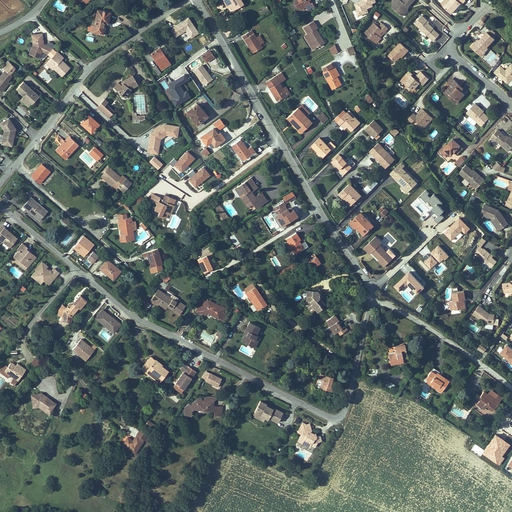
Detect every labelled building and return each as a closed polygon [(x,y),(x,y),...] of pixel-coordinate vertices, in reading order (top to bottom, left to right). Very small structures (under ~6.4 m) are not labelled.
[(225,0),(220,4),(223,8),(225,7),(228,12),(232,16),(241,9),(234,0),(225,0)] [(304,3),(307,2),(305,0),(292,0),(290,2),(292,5),(290,6),(294,11),(295,11),(297,13),(302,11),(304,14),(311,10),(308,5),(306,6),(304,3)] [(401,18),(406,11),(406,7),(412,0),(400,0),(399,1),(397,0),(393,0),(390,4),(393,7),(396,9),(394,12),(401,18)] [(465,1),(463,0),(448,0),(447,1),(441,8),(449,15),(456,8),(460,4),(461,5),(465,1)] [(265,13),(262,9),(256,13),(259,18),(265,13)] [(112,13),(99,10),(94,31),(104,34),(107,23),(109,23),(112,13)] [(200,32),(190,16),(173,28),(178,36),(188,29),(193,36),(200,32)] [(420,17),(413,25),(432,42),(436,39),(438,36),(432,31),(432,30),(427,25),(425,24),(426,22),(420,17)] [(382,33),(386,29),(379,22),(375,26),(373,23),(363,34),(373,43),(378,38),(377,37),(381,32),(382,33)] [(311,24),(302,29),(300,31),(308,42),(314,52),(322,46),(313,33),(316,31),(314,29),(311,24)] [(480,30),(483,33),(489,27),(485,24),(480,30)] [(494,34),(489,29),(485,34),(490,38),(494,34)] [(28,52),(37,56),(40,49),(46,52),(51,48),(51,47),(55,44),(49,39),(46,42),(42,42),(41,32),(31,33),(32,43),(28,52)] [(490,38),(485,34),(477,42),(476,41),(472,46),(469,49),(477,56),(481,51),(482,53),(485,49),(493,40),(490,38)] [(260,52),(258,49),(254,42),(250,35),(240,41),(247,52),(250,57),(260,52)] [(258,39),(254,42),(258,49),(262,46),(258,39)] [(408,52),(399,42),(386,56),(395,64),(400,58),(402,57),(403,58),(405,55),(408,52)] [(355,51),(352,44),(347,47),(350,53),(355,51)] [(331,54),(337,52),(335,45),(329,47),(331,54)] [(50,56),(55,50),(51,47),(51,48),(46,52),(50,56)] [(170,65),(164,54),(162,55),(158,49),(151,54),(161,70),(170,65)] [(482,53),(481,51),(477,56),(479,58),(486,50),(485,49),(482,53)] [(491,49),(483,56),(491,65),(499,58),(491,49)] [(63,57),(55,50),(50,56),(44,62),(50,67),(53,68),(61,75),(64,71),(68,67),(60,59),(63,57)] [(215,58),(211,52),(203,57),(208,63),(215,58)] [(324,65),(326,69),(331,78),(328,80),(333,88),(341,83),(337,75),(340,73),(335,64),(333,60),(324,65)] [(212,79),(202,65),(193,70),(204,85),(212,79)] [(0,90),(3,86),(2,86),(7,80),(5,78),(10,72),(1,66),(0,67),(0,90)] [(511,68),(510,66),(503,73),(498,68),(492,74),(500,82),(501,81),(510,89),(511,86),(511,68)] [(406,79),(411,74),(412,73),(409,70),(403,77),(406,79)] [(189,97),(185,91),(183,92),(179,84),(187,79),(184,74),(168,83),(171,88),(168,90),(173,98),(171,99),(174,106),(189,97)] [(420,87),(426,80),(420,74),(416,78),(414,77),(411,74),(406,79),(403,77),(401,79),(404,82),(402,84),(410,92),(417,84),(420,87)] [(118,94),(122,97),(126,92),(128,93),(131,90),(138,86),(131,75),(118,82),(117,81),(112,87),(119,93),(118,94)] [(283,100),(279,93),(276,88),(282,84),(278,77),(262,87),(268,96),(273,106),(283,100)] [(455,84),(452,81),(447,87),(443,91),(454,102),(461,95),(458,92),(453,87),(455,84)] [(461,89),(455,84),(453,87),(458,92),(461,89)] [(29,106),(33,101),(18,86),(9,95),(16,103),(17,102),(26,110),(29,106)] [(454,102),(443,91),(441,93),(452,104),(454,102)] [(115,111),(106,103),(107,101),(104,99),(97,108),(110,118),(115,111)] [(23,112),(26,110),(17,102),(16,103),(15,104),(23,112)] [(202,110),(197,103),(187,112),(196,124),(207,116),(202,110)] [(472,105),(463,114),(478,128),(486,120),(480,114),(474,109),(475,108),(472,105)] [(284,122),(288,127),(291,124),(298,133),(295,135),(297,138),(309,128),(303,122),(307,118),(300,110),(284,122)] [(430,119),(420,110),(414,117),(411,115),(406,120),(410,124),(412,122),(421,130),(430,119)] [(322,111),(317,116),(323,123),(328,117),(322,111)] [(98,122),(87,113),(84,116),(80,122),(92,130),(98,122)] [(13,136),(16,126),(10,116),(1,121),(5,128),(2,137),(6,138),(5,142),(11,143),(13,136)] [(350,134),(358,126),(353,120),(351,121),(345,116),(335,125),(342,132),(345,130),(350,134)] [(224,123),(219,117),(213,122),(217,128),(224,123)] [(326,126),(319,119),(314,124),(321,131),(325,127),(326,126)] [(380,131),(371,122),(361,132),(364,135),(367,138),(369,137),(371,139),(380,131)] [(161,139),(167,135),(174,135),(175,125),(162,124),(158,126),(158,125),(151,130),(152,131),(148,133),(146,152),(159,154),(161,139)] [(291,124),(288,127),(293,132),(295,135),(298,133),(291,124)] [(394,126),(390,130),(395,136),(399,131),(394,126)] [(223,137),(219,132),(217,133),(212,127),(199,137),(203,142),(208,138),(212,145),(223,137)] [(495,131),(488,139),(491,142),(492,141),(505,153),(511,145),(511,142),(507,138),(506,139),(505,140),(503,138),(499,135),(495,131)] [(54,149),(61,155),(64,152),(66,154),(76,142),(68,135),(63,141),(62,140),(61,142),(54,149)] [(163,144),(166,149),(175,143),(172,139),(163,144)] [(239,140),(231,146),(241,162),(254,152),(250,147),(246,149),(239,140)] [(455,155),(460,149),(457,147),(449,140),(444,146),(442,145),(436,152),(437,153),(443,159),(449,153),(450,154),(452,152),(455,155)] [(368,151),(385,169),(395,159),(379,141),(368,151)] [(96,156),(101,152),(91,144),(87,148),(96,156)] [(322,162),(328,156),(329,157),(333,153),(329,149),(325,153),(317,144),(307,153),(314,159),(317,157),(322,162)] [(177,160),(174,158),(170,162),(182,173),(195,157),(186,149),(177,160)] [(159,164),(150,156),(145,161),(154,169),(159,164)] [(337,173),(342,178),(349,170),(352,167),(348,162),(344,166),(336,158),(327,167),(330,169),(332,168),(334,170),(337,173)] [(456,168),(462,162),(458,158),(452,165),(456,168)] [(48,170),(39,162),(29,173),(38,181),(43,175),(48,170)] [(392,179),(393,181),(395,179),(405,190),(413,183),(396,165),(387,174),(392,179)] [(195,172),(193,170),(185,176),(195,187),(210,174),(203,166),(195,172)] [(469,172),(463,166),(456,174),(469,186),(468,187),(472,190),(481,181),(477,177),(474,175),(473,176),(469,172)] [(118,177),(107,167),(101,173),(97,177),(101,180),(102,179),(113,189),(115,187),(121,192),(128,184),(120,176),(118,177)] [(368,193),(378,183),(374,178),(364,189),(368,193)] [(395,179),(393,181),(399,187),(397,188),(402,193),(405,190),(395,179)] [(241,197),(239,199),(246,211),(251,208),(253,211),(258,207),(259,208),(265,204),(259,195),(252,200),(247,193),(254,189),(253,187),(249,180),(236,189),(241,197)] [(501,207),(511,211),(511,208),(511,184),(507,183),(505,191),(507,192),(501,207)] [(357,199),(345,187),(335,198),(341,204),(346,209),(357,199)] [(236,189),(231,192),(237,201),(239,199),(241,197),(236,189)] [(282,196),(286,202),(296,196),(292,190),(282,196)] [(426,190),(410,204),(424,219),(429,214),(438,223),(444,217),(441,213),(444,209),(440,205),(443,202),(434,193),(431,196),(426,190)] [(5,191),(1,197),(6,201),(11,196),(5,191)] [(140,194),(135,199),(138,202),(143,197),(140,194)] [(156,216),(162,219),(163,214),(165,215),(167,210),(170,211),(173,206),(171,205),(168,204),(171,198),(162,195),(160,198),(150,194),(148,201),(155,204),(152,211),(157,213),(156,216)] [(45,210),(29,198),(22,207),(31,214),(38,219),(45,210)] [(277,211),(274,213),(272,214),(280,229),(291,223),(287,216),(289,215),(285,209),(287,208),(285,204),(276,208),(277,211)] [(494,212),(480,206),(476,215),(487,220),(488,218),(488,219),(494,227),(501,222),(494,212)] [(387,213),(384,210),(378,215),(381,218),(387,213)] [(349,226),(354,231),(357,228),(364,235),(371,227),(358,216),(349,226)] [(460,216),(443,232),(452,240),(462,230),(465,233),(470,228),(460,216)] [(67,223),(60,218),(57,222),(64,227),(67,223)] [(488,218),(487,220),(495,231),(501,227),(503,225),(501,222),(494,227),(488,219),(488,218)] [(130,219),(119,220),(120,226),(121,226),(122,230),(123,236),(121,236),(122,243),(134,241),(130,219)] [(357,228),(354,231),(362,237),(364,235),(357,228)] [(68,231),(60,242),(67,247),(75,235),(68,231)] [(11,238),(4,232),(1,235),(0,234),(0,243),(8,250),(15,241),(11,238)] [(233,233),(228,237),(235,246),(240,243),(233,233)] [(83,258),(94,243),(82,234),(71,249),(83,258)] [(300,239),(297,234),(287,240),(296,255),(304,250),(300,242),(301,241),(300,239)] [(481,246),(486,239),(481,236),(477,244),(481,246)] [(384,255),(377,248),(379,246),(372,240),(366,247),(372,253),(369,256),(377,263),(383,269),(393,258),(387,252),(384,255)] [(439,243),(430,251),(432,253),(424,261),(431,269),(440,261),(441,263),(449,255),(439,243)] [(209,246),(198,251),(200,257),(211,252),(209,246)] [(27,270),(35,260),(25,252),(26,251),(21,247),(16,253),(18,254),(13,260),(16,263),(17,262),(27,270)] [(372,253),(366,247),(361,252),(367,258),(369,256),(372,253)] [(471,258),(486,269),(491,262),(486,258),(483,256),(484,255),(477,250),(474,248),(469,255),(472,257),(471,258)] [(280,251),(269,258),(275,268),(286,262),(280,251)] [(156,252),(145,255),(148,265),(150,271),(161,268),(156,252)] [(97,257),(92,253),(86,260),(91,264),(97,257)] [(212,270),(205,256),(196,260),(203,274),(212,270)] [(316,263),(313,257),(306,261),(309,265),(307,267),(311,273),(320,268),(316,263)] [(119,272),(106,262),(98,271),(105,276),(111,282),(119,272)] [(45,269),(41,265),(34,273),(35,273),(31,279),(35,283),(38,279),(42,283),(45,285),(47,283),(50,285),(55,279),(50,274),(49,274),(48,274),(45,272),(45,271),(46,270),(45,269)] [(413,297),(424,286),(410,270),(393,285),(399,292),(404,287),(413,297)] [(164,282),(170,279),(168,274),(161,277),(164,282)] [(511,276),(506,285),(505,284),(497,285),(498,290),(502,289),(503,294),(511,292),(511,276)] [(245,296),(254,289),(252,286),(243,292),(245,296)] [(266,308),(254,289),(245,296),(257,314),(266,308)] [(174,306),(155,293),(148,304),(156,309),(157,307),(164,312),(165,309),(167,311),(175,316),(181,308),(175,304),(174,306)] [(316,295),(311,295),(310,299),(306,299),(305,305),(309,309),(306,311),(310,316),(314,313),(316,316),(321,313),(320,311),(323,308),(318,302),(318,298),(321,295),(319,293),(316,295)] [(460,301),(459,293),(447,294),(449,311),(460,310),(458,301),(460,301)] [(66,305),(64,307),(61,304),(57,309),(57,314),(62,314),(62,322),(69,323),(69,316),(75,309),(78,306),(80,307),(86,299),(83,296),(79,294),(71,304),(69,307),(66,305)] [(203,304),(199,301),(193,312),(201,317),(202,314),(214,321),(214,320),(219,323),(222,317),(218,315),(220,311),(204,302),(203,304)] [(490,318),(484,317),(483,316),(484,315),(478,311),(474,308),(468,316),(481,326),(489,327),(490,318)] [(121,323),(102,309),(96,317),(110,328),(111,326),(115,330),(121,323)] [(339,327),(333,319),(324,325),(328,331),(327,332),(332,338),(335,336),(338,340),(346,335),(342,330),(340,332),(337,328),(339,327)] [(471,320),(467,327),(477,333),(480,325),(471,320)] [(238,343),(247,349),(254,338),(252,337),(257,330),(247,324),(242,331),(244,332),(238,343)] [(95,349),(81,338),(73,349),(81,355),(82,353),(89,358),(95,349)] [(257,340),(254,338),(247,349),(250,351),(257,340)] [(389,363),(399,361),(398,357),(402,356),(405,356),(403,343),(394,345),(395,351),(388,353),(389,363)] [(477,350),(484,353),(486,347),(479,345),(477,350)] [(509,371),(511,366),(511,359),(509,357),(507,359),(505,356),(507,354),(500,349),(494,357),(503,364),(502,366),(509,371)] [(37,366),(39,367),(43,361),(36,355),(31,361),(37,366)] [(142,367),(148,372),(150,369),(162,378),(168,371),(161,365),(162,363),(156,359),(153,362),(149,358),(142,367)] [(13,361),(9,366),(6,363),(1,370),(9,376),(11,373),(16,376),(19,379),(28,369),(20,362),(18,365),(13,361)] [(188,365),(183,361),(179,367),(184,370),(176,383),(185,389),(197,370),(193,367),(188,364),(188,365)] [(433,381),(431,384),(441,391),(449,378),(443,374),(432,366),(426,376),(428,378),(433,381)] [(207,377),(211,370),(207,368),(202,375),(207,377)] [(150,369),(148,372),(160,381),(162,378),(150,369)] [(219,383),(223,376),(211,370),(207,377),(219,383)] [(333,389),(336,382),(332,381),(335,375),(322,371),(317,384),(324,386),(333,389)] [(14,385),(19,379),(16,376),(11,382),(14,385)] [(185,389),(176,383),(172,389),(181,394),(185,389)] [(418,394),(426,398),(431,390),(423,385),(418,394)] [(481,394),(482,395),(485,398),(483,401),(480,399),(477,402),(485,408),(488,405),(495,410),(503,397),(499,394),(498,397),(493,394),(492,396),(489,393),(484,390),(481,394)] [(39,402),(40,403),(47,408),(51,403),(54,405),(56,402),(47,395),(42,391),(31,393),(32,403),(39,402)] [(184,409),(185,417),(192,417),(192,409),(211,408),(211,404),(213,404),(213,401),(210,401),(210,394),(203,394),(203,398),(197,398),(184,409)] [(267,404),(259,400),(254,411),(265,416),(268,418),(269,416),(278,420),(282,411),(267,404)] [(48,413),(54,405),(51,403),(47,408),(40,403),(39,402),(32,403),(32,406),(38,405),(48,413)] [(265,416),(254,411),(252,414),(263,419),(265,416)] [(301,425),(313,431),(314,425),(311,425),(310,424),(304,421),(301,425)] [(144,426),(151,430),(154,426),(147,422),(144,426)] [(317,431),(314,432),(313,431),(301,425),(299,430),(302,432),(300,436),(305,439),(307,443),(306,444),(310,446),(311,444),(315,446),(317,441),(323,440),(322,435),(318,435),(317,431)] [(148,437),(142,433),(138,437),(145,442),(148,437)] [(130,440),(126,449),(135,455),(144,443),(138,439),(134,443),(130,440)]
